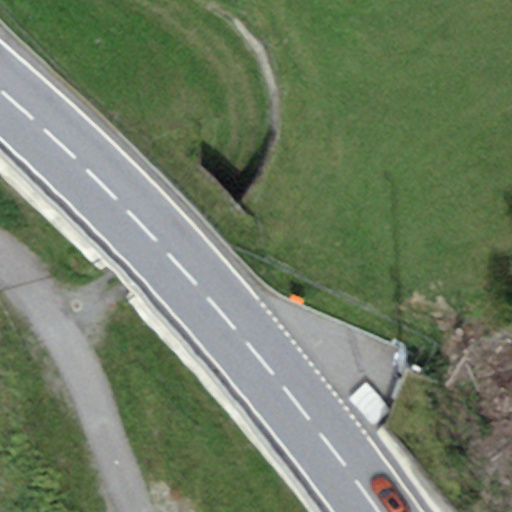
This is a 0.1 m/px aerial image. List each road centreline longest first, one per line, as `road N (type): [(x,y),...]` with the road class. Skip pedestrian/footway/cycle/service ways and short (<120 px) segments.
road 1 (primary): [(369,511),(140,213),(0,80)]
road 2 (track): [(57,321),(114,286),(218,195),(237,113),(202,40),(127,0)]
